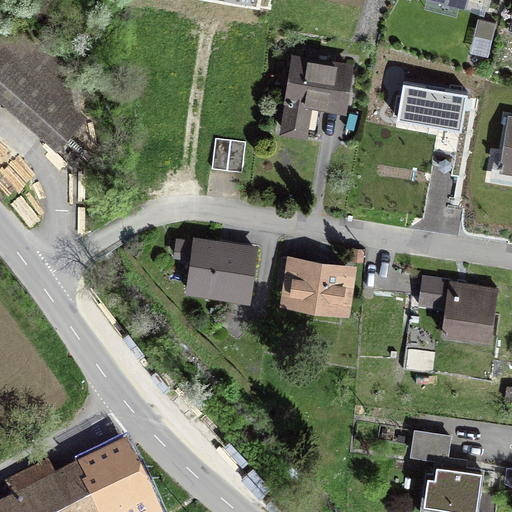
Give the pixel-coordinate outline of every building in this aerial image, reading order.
[(425,0),(425,5),(456,14),(459,3),(466,5),(467,1),(487,7),(489,0),(425,0)] [(0,91),(57,142),(75,121),(65,112),(72,103),(63,61),(32,36),(0,33),(0,91)] [(354,60),(291,50),(279,130),(307,134),(312,104),(346,109),(354,60)] [(511,112),(508,112),(498,168),(511,170),(511,112)] [(246,140),(215,136),(211,166),(243,170),(246,140)] [(258,242),(193,233),(185,290),(250,299),(258,242)] [(347,258),(363,260),(365,248),(349,245),(347,258)] [(357,262),(287,252),(280,302),(350,312),(357,262)] [(498,284),(422,273),(418,302),(444,306),(440,332),(490,339),(498,284)] [(449,433),(416,428),(413,450),(438,454),(435,471),(428,470),(421,511),(475,511),(483,467),(459,463),(460,456),(446,454),(449,433)] [(13,497),(0,504),(0,511),(145,511),(153,508),(123,448),(78,470),(59,479),(48,458),(5,480),(13,497)]
